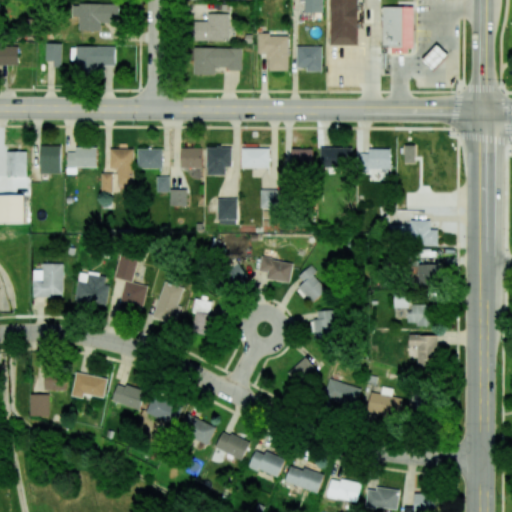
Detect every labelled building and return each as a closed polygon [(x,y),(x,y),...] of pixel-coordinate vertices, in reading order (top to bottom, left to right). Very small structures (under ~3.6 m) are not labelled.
[(304,0),(304,12),(322,12),(322,0),(304,0)] [(330,0),(330,45),(358,45),(357,0),(330,0)] [(79,17),(79,31),(101,31),(101,24),(119,25),(119,4),(73,3),(72,16),(79,17)] [(382,6),(382,47),(391,47),(391,54),(408,54),(408,47),(413,47),(413,6),(382,6)] [(207,22),(190,21),(190,39),(232,41),(233,25),(229,25),(230,14),(207,13),(207,22)] [(258,53),(268,53),(268,71),(289,70),(288,34),(258,35),(258,53)] [(45,60),(53,60),(52,67),(61,67),(61,43),(46,43),(45,60)] [(437,44),(422,61),(433,71),(449,54),(437,44)] [(0,67),(18,67),(17,45),(0,45),(0,67)] [(99,69),(99,65),(115,65),(115,46),(71,46),(71,60),(76,60),(76,69),(99,69)] [(322,71),(322,46),(296,46),(296,67),(306,67),(306,71),(322,71)] [(193,74),(214,74),(215,68),(241,69),(242,48),(194,47),(193,74)] [(60,174),(61,146),(41,145),(40,173),(60,174)] [(405,145),(404,162),(415,163),(416,145),(405,145)] [(97,147),(75,147),(75,152),(67,152),(68,167),(97,167),(97,147)] [(207,147),(207,174),(225,175),(225,166),(231,166),(231,147),(207,147)] [(269,147),(242,148),(242,168),(270,167),(269,147)] [(320,166),(352,167),(352,148),(320,147),(320,166)] [(134,148),(110,148),(110,171),(101,171),(101,191),(117,191),(118,187),(133,188),(134,148)] [(137,168),(162,168),(162,149),(137,148),(137,168)] [(202,168),(202,148),(181,148),(181,168),(202,168)] [(291,170),(313,170),(312,148),(291,148),(291,170)] [(390,149),(368,149),(368,153),(358,153),(358,173),(370,173),(370,180),(388,180),(388,176),(381,176),(381,169),(390,169),(390,149)] [(156,192),(169,191),(169,176),(156,176),(156,192)] [(186,189),(170,189),(170,205),(186,205),(186,189)] [(260,206),(272,207),(273,192),(261,192),(260,206)] [(23,194),(0,194),(0,223),(24,223),(23,194)] [(237,198),(217,198),(217,224),(236,224),(237,198)] [(429,220),(410,220),(410,225),(393,225),(393,245),(438,245),(438,229),(430,229),(429,220)] [(114,277),(124,280),(119,306),(142,311),(147,286),(132,282),(138,256),(119,252),(114,277)] [(258,271),(267,273),(266,278),(289,282),(293,263),(261,257),(258,271)] [(63,264),(43,263),(43,270),(34,270),(33,296),(63,297),(63,264)] [(245,274),(238,263),(226,271),(234,282),(245,274)] [(298,276),(304,282),(297,289),(311,304),(327,289),(313,275),(317,272),(310,265),(298,276)] [(109,286),(103,285),(104,277),(89,274),(87,282),(78,281),(74,300),(106,306),(109,286)] [(182,287),(162,282),(154,319),(175,323),(179,305),(178,305),(182,287)] [(394,308),(408,308),(408,296),(394,296),(394,308)] [(212,301),(195,299),(191,332),(208,334),(212,301)] [(432,325),(432,305),(409,304),(409,324),(432,325)] [(313,341),(338,337),(334,309),(316,311),(317,319),(310,320),(313,341)] [(417,346),(417,365),(436,365),(437,335),(409,334),(409,346),(417,346)] [(301,387),(318,372),(305,357),(287,372),(301,387)] [(44,390),(66,390),(65,371),(44,371),(44,390)] [(71,395),(82,398),(83,393),(103,397),(107,378),(76,372),(71,395)] [(354,408),(361,389),(329,378),(322,397),(354,408)] [(112,400),(140,409),(145,391),(118,382),(112,400)] [(366,411),(397,420),(403,400),(371,391),(366,411)] [(414,412),(425,411),(424,392),(413,393),(414,412)] [(30,416),(49,416),(49,394),(30,394),(30,416)] [(180,399),(154,398),(153,417),(179,418),(180,399)] [(208,445),(216,427),(187,413),(179,431),(208,445)] [(215,448),(241,460),(250,443),(223,430),(215,448)] [(285,458),(264,450),(263,453),(255,450),(248,466),(277,478),(285,458)] [(323,475),(290,464),(284,482),(317,493),(323,475)] [(331,478),(327,496),(357,502),(361,483),(331,478)] [(368,486),(365,505),(397,510),(400,491),(368,486)] [(413,511),(434,511),(435,493),(414,493),(413,511)]
